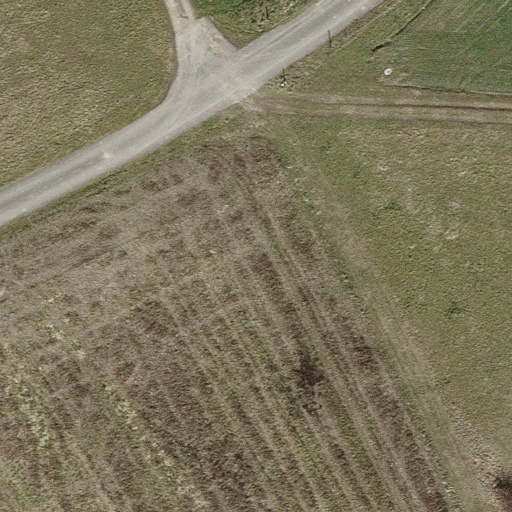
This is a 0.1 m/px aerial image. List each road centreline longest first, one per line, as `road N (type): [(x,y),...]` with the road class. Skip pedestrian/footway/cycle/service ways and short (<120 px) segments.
road 1 (track): [(0,202),(322,25),(348,0)]
road 2 (track): [(232,75),(304,108),(511,119)]
